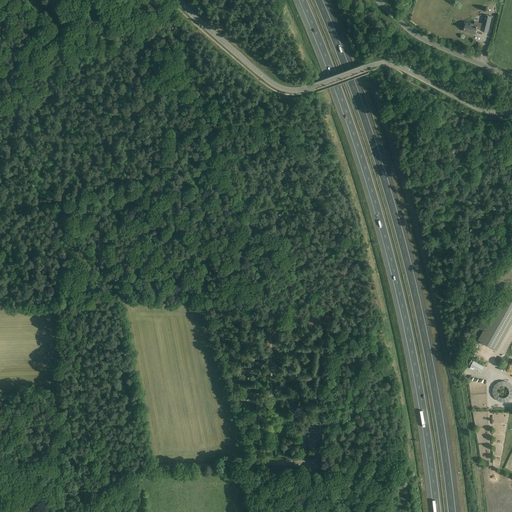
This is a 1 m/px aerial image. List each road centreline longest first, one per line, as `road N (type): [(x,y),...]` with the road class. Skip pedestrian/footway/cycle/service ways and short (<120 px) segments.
road 1 (motorway): [(301,0),(342,100),(393,268),(436,511)]
road 2 (motorway): [(451,511),(407,264),(318,0)]
road 3 (tertiary): [(511,111),(465,104),(385,63),(283,90),(176,0)]
road 4 (track): [(16,511),(69,455),(153,465),(325,464)]
road 5 (unclassified): [(373,0),(408,30),(511,78)]
